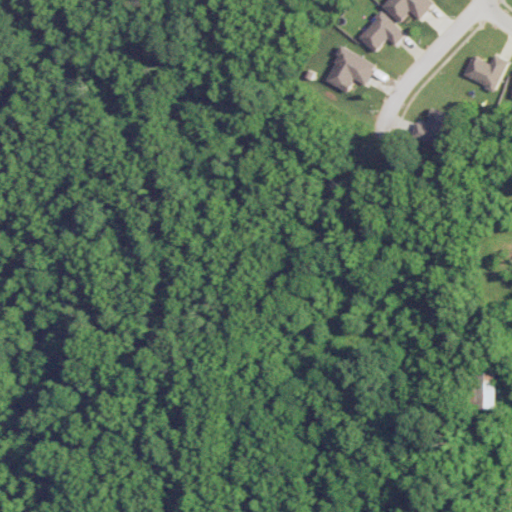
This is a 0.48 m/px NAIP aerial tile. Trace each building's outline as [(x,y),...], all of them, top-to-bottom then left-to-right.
[(421,19),(436,3),(433,0),(387,0),(383,5),(402,22),(413,11),(421,19)] [(397,45),(408,33),(384,12),(361,37),(377,52),(389,38),(397,45)] [(378,65),(345,46),(327,79),(350,92),(357,79),(367,85),(378,65)] [(496,90),(510,61),(495,54),(492,63),(475,55),(465,76),(496,90)] [(455,115),(433,107),(427,125),(418,121),(413,137),(443,148),(455,115)] [(497,408),(496,370),(477,370),(478,409),(497,408)]
